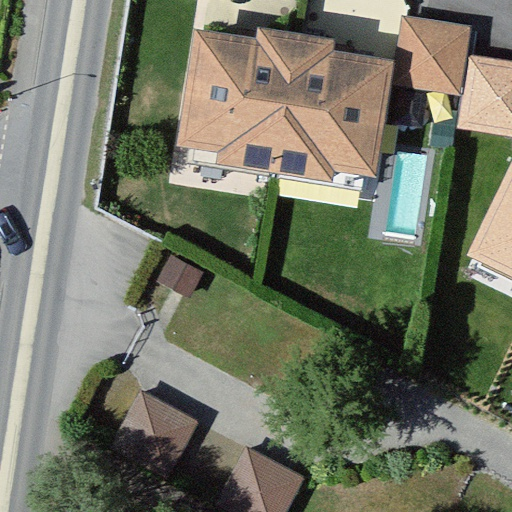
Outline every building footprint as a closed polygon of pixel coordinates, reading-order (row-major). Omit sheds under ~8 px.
[(396,83),(464,95),(475,29),(408,17),(396,83)] [(259,50),(203,41),(184,146),(224,153),(222,168),(338,189),(340,177),(377,184),(398,69),(337,58),(339,45),(262,31),(259,50)] [(461,124),(511,132),(511,65),(472,58),(461,124)] [(511,173),(471,259),(511,278),(511,173)] [(201,421),(141,392),(113,449),(173,478),(201,421)] [(287,511),(306,477),(250,447),(220,504),(235,511),(287,511)]
